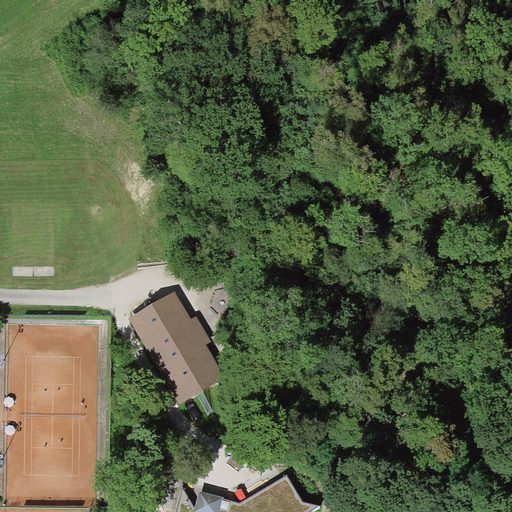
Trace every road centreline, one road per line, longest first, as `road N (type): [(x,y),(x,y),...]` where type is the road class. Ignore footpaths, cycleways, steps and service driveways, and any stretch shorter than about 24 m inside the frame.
road 1 (track): [(105,303),(181,432),(173,487)]
road 2 (track): [(0,301),(105,303),(160,278)]
